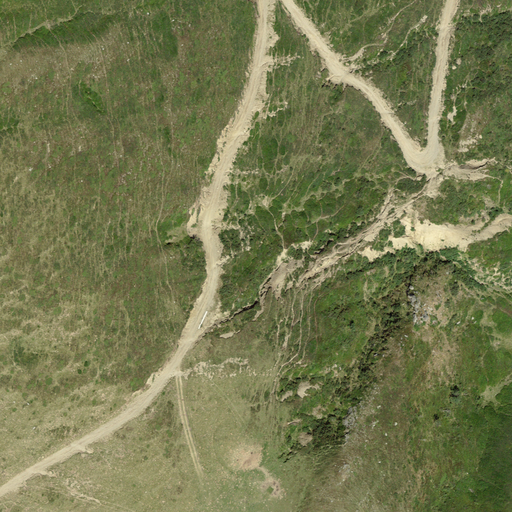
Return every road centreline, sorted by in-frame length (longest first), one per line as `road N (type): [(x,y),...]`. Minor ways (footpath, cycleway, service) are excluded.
road 1 (track): [(4,511),(139,404),(212,293),(217,253),(206,231),(271,0)]
road 2 (track): [(285,0),(420,160),(446,0)]
